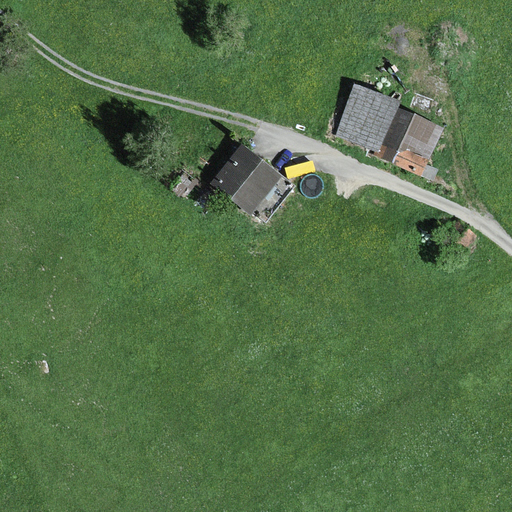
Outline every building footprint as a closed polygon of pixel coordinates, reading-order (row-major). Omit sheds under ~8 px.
[(376,155),(394,112),(396,105),(353,88),(333,138),(376,155)] [(439,132),(394,112),(376,155),(373,160),(419,179),(439,132)] [(278,179),(237,149),(208,187),(249,218),(251,214),(278,179)] [(291,190),(278,179),(251,214),(264,224),(291,190)] [(442,241),(460,257),(476,238),(458,222),(442,241)]
